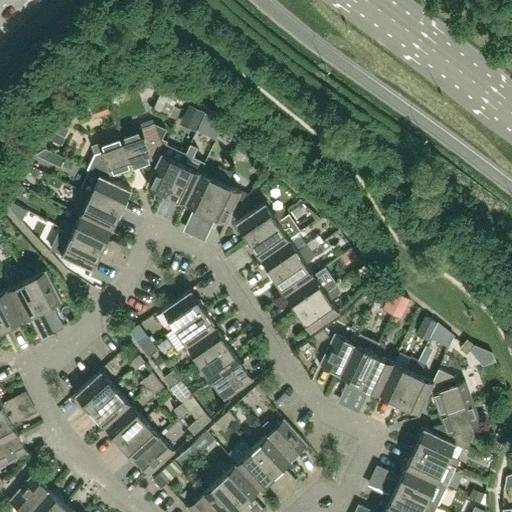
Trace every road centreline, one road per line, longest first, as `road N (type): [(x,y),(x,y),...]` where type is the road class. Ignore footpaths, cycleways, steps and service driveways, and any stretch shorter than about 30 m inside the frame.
road 1 (residential): [(23,370),(128,282),(151,226),(212,251),(320,404),(377,434),(338,511)]
road 2 (primary): [(259,0),(511,191)]
road 3 (primary): [(511,121),(360,0)]
road 4 (residential): [(140,511),(58,433),(23,370)]
